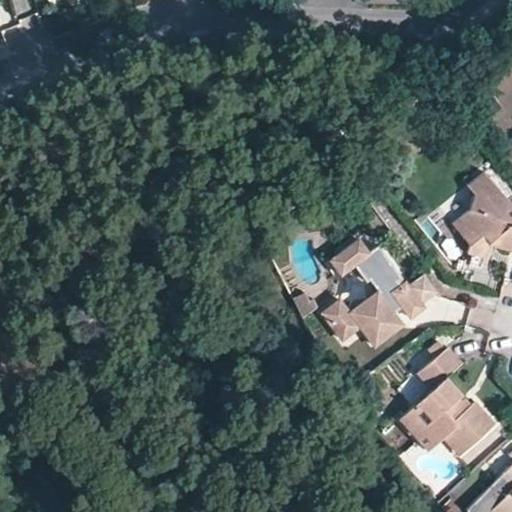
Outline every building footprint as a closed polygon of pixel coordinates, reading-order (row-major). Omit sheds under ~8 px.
[(491,238),(511,244),(511,243),(511,209),(482,173),(466,186),(471,194),(466,211),(449,224),(468,246),(465,251),(485,258),(489,245),(491,238)] [(511,249),(511,244),(491,238),(489,245),(510,251),(511,249)] [(371,308),(366,300),(348,313),(338,301),(322,314),(339,337),(356,324),(359,329),(369,341),(387,329),(386,327),(398,319),(393,310),(400,304),(409,318),(424,308),(421,304),(407,286),(404,282),(400,283),(397,280),(401,277),(377,246),(367,253),(357,241),(329,261),(341,275),(355,265),(368,282),(370,280),(378,291),(377,292),(383,300),(371,308)] [(437,291),(424,274),(407,286),(421,304),(437,291)] [(377,292),(366,300),(371,308),(383,300),(377,292)] [(403,326),(398,319),(386,327),(387,329),(369,341),(373,349),(403,326)] [(344,342),(359,329),(356,324),(339,337),(344,342)] [(437,381),(443,376),(458,361),(443,344),(415,370),(429,388),(398,417),(414,435),(425,424),(438,439),(444,434),(460,451),(493,422),(472,399),(467,402),(462,407),(437,381)] [(467,402),(443,376),(437,381),(462,407),(467,402)] [(427,450),(438,439),(425,424),(414,435),(427,450)] [(511,511),(511,462),(464,511),(511,511)]
